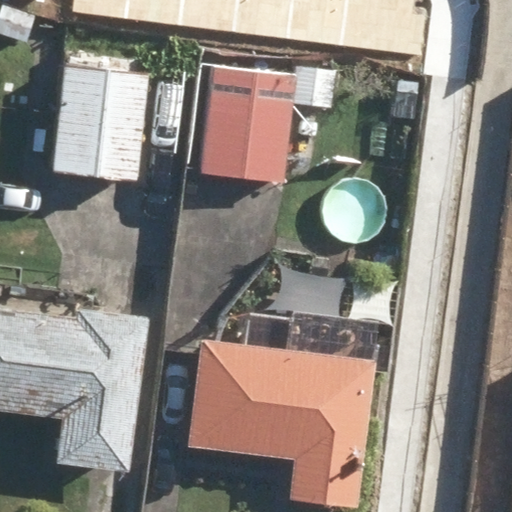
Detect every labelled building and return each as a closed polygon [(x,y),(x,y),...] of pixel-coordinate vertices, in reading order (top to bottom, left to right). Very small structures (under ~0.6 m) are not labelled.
[(125,18),(127,0),(73,0),(72,11),(125,18)] [(180,24),(182,0),(127,0),(125,18),(180,24)] [(233,31),(236,0),(182,0),(180,24),(233,31)] [(287,38),(291,0),(236,0),(233,31),(287,38)] [(346,0),(291,0),(287,38),(341,45),(346,0)] [(412,0),(346,0),(341,45),(419,55),(425,9),(411,7),(412,0)] [(0,34),(29,42),(35,21),(0,11),(0,34)] [(205,177),(286,185),(295,103),(333,108),(339,69),(298,66),(296,79),(218,70),(205,177)] [(55,173),(138,183),(151,79),(68,69),(55,173)] [(291,356),(203,345),(191,452),(298,465),(292,504),(359,511),(377,366),(382,322),(297,311),(291,356)] [(60,466),(130,474),(149,321),(77,312),(75,321),(0,312),(0,414),(65,423),(60,466)]
